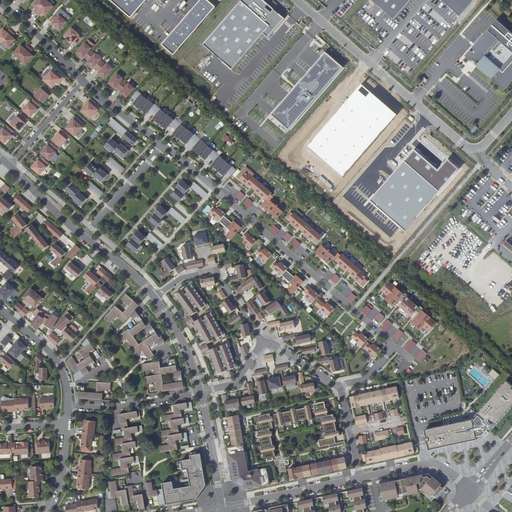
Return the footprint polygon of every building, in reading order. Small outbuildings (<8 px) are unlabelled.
[(45,0),(37,0),(33,5),(36,8),(34,11),(39,16),(42,13),(45,16),(53,7),(45,0)] [(110,0),(131,18),(146,1),(148,2),(149,0),(110,0)] [(174,55),(215,7),(207,0),(201,0),(188,16),(187,14),(177,26),(178,28),(163,45),(174,55)] [(262,0),(242,0),(204,45),(210,50),(233,70),(264,34),(269,38),(285,19),(262,0)] [(370,0),(393,20),(410,0),(441,0),(460,16),(471,3),(467,0),(370,0)] [(54,15),(49,21),(52,24),(59,31),(66,23),(59,16),(57,18),(54,15)] [(504,91),(511,81),(511,33),(497,20),(465,57),(504,91)] [(72,43),(75,45),(80,39),(77,37),(78,36),(79,35),(71,28),(64,37),(72,43)] [(3,29),(0,32),(0,41),(8,49),(15,40),(12,37),(14,34),(9,29),(6,32),(3,29)] [(96,42),(102,33),(97,30),(91,39),(96,42)] [(84,57),(87,59),(92,52),(90,50),(91,48),(85,43),(77,53),(83,58),(84,57)] [(21,45),(13,54),(26,65),(33,56),(30,53),(32,50),(26,46),(24,48),(21,45)] [(92,52),(87,59),(89,61),(87,63),(93,69),(94,67),(97,70),(103,63),(100,60),(101,59),(95,54),(92,52)] [(289,130),(343,67),(326,52),(271,115),(289,130)] [(105,65),(103,63),(97,70),(100,72),(99,73),(104,78),(113,69),(107,64),(105,65)] [(51,71),(43,80),(52,88),(57,82),(59,84),(64,78),(58,73),(56,76),(51,71)] [(117,74),(108,83),(114,88),(116,87),(118,89),(124,83),(121,80),(123,79),(117,74)] [(124,83),(118,89),(121,92),(120,93),(126,98),(134,89),(128,84),(127,85),(124,83)] [(397,115),(362,84),(308,146),(343,177),(397,115)] [(49,95),(51,92),(45,87),(43,90),(42,89),(41,88),(35,96),(43,103),(50,96),(49,95)] [(140,94),(132,104),(139,109),(140,109),(147,100),(140,94)] [(89,98),(84,104),(86,105),(81,111),(90,118),(98,110),(93,105),(95,103),(89,98)] [(148,99),(147,100),(140,109),(146,114),(154,105),(148,99)] [(193,112),(196,108),(188,100),(185,104),(193,112)] [(37,109),(40,106),(33,101),(31,104),(30,103),(29,102),(22,110),(31,117),(37,109)] [(160,110),(152,119),(159,124),(167,115),(160,110)] [(237,113),(232,119),(248,134),(254,128),(237,113)] [(25,123),(27,120),(21,115),(19,118),(18,117),(17,116),(10,124),(19,131),(26,123),(25,123)] [(167,115),(159,124),(165,129),(174,120),(167,115)] [(74,116),(69,121),(71,123),(66,129),(75,136),(82,127),(77,123),(80,121),(74,116)] [(108,124),(121,136),(126,131),(113,118),(108,124)] [(214,127),(218,131),(224,125),(221,121),(214,127)] [(180,124),(172,134),(179,139),(187,130),(180,124)] [(11,135),(13,132),(7,127),(5,130),(4,129),(3,128),(0,131),(0,139),(5,143),(11,136),(11,135)] [(187,129),(187,130),(179,139),(186,144),(194,135),(187,129)] [(68,135),(62,130),(59,133),(58,132),(52,140),(60,147),(67,140),(66,139),(65,138),(68,135)] [(127,131),(122,137),(133,146),(138,140),(127,131)] [(231,145),(234,140),(224,134),(221,139),(231,145)] [(111,139),(105,146),(113,153),(115,151),(122,158),(129,151),(121,144),(119,146),(111,139)] [(200,139),(192,149),(205,160),(213,150),(200,139)] [(57,148),(51,143),(48,146),(47,145),(41,153),(49,160),(56,153),(54,151),(57,148)] [(459,169),(448,161),(447,159),(439,170),(414,150),(371,200),(405,231),(459,169)] [(219,156),(211,165),(224,176),(232,167),(219,156)] [(47,163),(41,158),(39,161),(38,160),(31,168),(40,175),(46,167),(45,166),(47,163)] [(90,163),(84,170),(92,177),(94,175),(102,182),(108,175),(100,168),(98,170),(90,163)] [(263,197),(269,202),(270,201),(273,197),(270,194),(272,193),(251,175),(248,175),(245,173),(244,174),(241,172),(236,177),(248,187),(251,187),(256,191),(256,194),(260,198),(263,197)] [(89,180),(84,185),(99,199),(103,194),(89,180)] [(177,188),(171,195),(179,202),(185,195),(185,194),(190,187),(182,180),(176,187),(177,188)] [(5,193),(10,188),(5,184),(1,189),(5,193)] [(72,184),(66,191),(74,198),(72,199),(81,206),(87,199),(79,192),(80,191),(72,184)] [(239,191),(234,197),(240,201),(245,195),(239,191)] [(14,200),(21,207),(26,202),(18,195),(14,200)] [(12,206),(2,197),(0,199),(0,205),(7,212),(12,206)] [(243,204),(248,209),(253,202),(248,198),(243,204)] [(270,201),(264,208),(277,219),(283,212),(280,209),(281,208),(274,202),(273,203),(270,201)] [(32,207),(26,202),(21,207),(28,213),(32,207)] [(156,214),(150,221),(158,227),(163,221),(162,219),(168,212),(160,206),(154,212),(156,214)] [(181,224),(185,219),(172,207),(167,212),(181,224)] [(214,207),(209,213),(215,218),(215,221),(218,223),(219,221),(224,216),(226,214),(218,207),(216,210),(214,207)] [(290,212),(286,217),(291,222),(291,225),(296,228),(298,228),(303,232),(304,235),(308,239),(311,239),(316,244),(321,238),(318,236),(320,234),(294,213),(293,214),(290,212)] [(14,237),(22,231),(21,230),(27,225),(18,214),(12,219),(19,227),(11,233),(14,237)] [(219,221),(227,228),(232,223),(224,216),(219,221)] [(48,230),(53,225),(47,220),(42,225),(48,230)] [(232,223),(227,228),(230,231),(226,236),(230,240),(241,227),(234,221),(232,223)] [(34,240),(40,235),(32,224),(26,229),(34,240)] [(53,225),(48,230),(59,239),(63,234),(53,225)] [(274,226),(269,231),(274,236),(279,230),(274,226)] [(136,240),(129,247),(136,253),(142,246),(141,245),(147,238),(140,232),(135,239),(136,240)] [(247,232),(242,237),(245,240),(243,242),(246,245),(246,248),(249,250),(257,241),(247,232)] [(282,238),(287,242),(292,236),(287,232),(282,238)] [(206,233),(194,236),(196,246),(208,243),(206,233)] [(49,246),(40,235),(34,240),(43,251),(49,246)] [(296,250),(301,244),(296,239),(291,245),(296,250)] [(511,253),(511,246),(506,241),(502,245),(511,253)] [(55,243),(50,249),(58,256),(52,264),(56,267),(62,259),(61,258),(66,252),(55,243)] [(224,244),(212,247),(213,254),(226,251),(224,244)] [(76,254),(80,249),(75,245),(71,250),(76,254)] [(189,245),(181,247),(184,260),(192,259),(189,245)] [(322,246),(316,253),(329,264),(333,258),(335,257),(331,254),(332,253),(326,247),(325,248),(322,246)] [(260,248),(256,253),(262,258),(262,261),(265,263),(273,254),(265,248),(263,250),(260,248)] [(70,258),(71,259),(76,254),(71,250),(67,255),(70,258)] [(338,253),(335,257),(333,258),(339,263),(339,266),(343,270),(346,270),(351,274),(351,277),(363,287),(368,281),(365,279),(366,278),(364,276),(363,272),(342,254),(341,255),(338,253)] [(8,257),(2,263),(14,273),(19,267),(8,257)] [(167,257),(161,262),(167,270),(160,275),(163,279),(170,274),(170,273),(175,269),(178,274),(185,270),(181,264),(175,268),(167,257)] [(231,260),(224,262),(226,268),(232,267),(231,260)] [(276,261),(271,267),(277,272),(277,275),(280,277),(282,275),(286,270),(288,268),(281,261),(279,264),(276,261)] [(77,278),(82,272),(71,262),(66,268),(77,278)] [(238,276),(230,278),(231,283),(240,281),(239,279),(246,278),(243,265),(236,266),(238,276)] [(97,272),(102,277),(107,272),(101,267),(97,272)] [(3,276),(8,280),(12,274),(8,270),(3,276)] [(282,275),(290,282),(294,277),(286,270),(282,275)] [(85,291),(90,295),(96,287),(95,285),(100,280),(89,271),(84,276),(92,283),(85,291)] [(113,277),(107,272),(102,277),(108,282),(113,277)] [(330,280),(335,284),(340,278),(335,274),(330,280)] [(294,277),(290,282),(292,285),(288,290),(293,294),(304,281),(296,275),(294,277)] [(214,277),(201,280),(202,287),(215,285),(214,277)] [(253,277),(241,285),(242,285),(245,290),(246,291),(254,285),(259,291),(263,287),(259,281),(257,283),(253,277)] [(2,288),(10,295),(15,290),(7,282),(2,288)] [(383,293),(380,296),(393,307),(396,304),(400,308),(398,310),(407,317),(409,315),(414,319),(411,322),(424,333),(426,330),(428,332),(436,323),(422,310),(423,309),(420,306),(419,307),(407,297),(408,296),(405,293),(404,294),(389,282),(381,291),(383,293)] [(109,300),(114,294),(103,285),(98,291),(109,300)] [(197,308),(199,311),(206,305),(191,285),(184,291),(187,294),(185,295),(182,292),(176,297),(189,314),(183,317),(185,320),(190,329),(196,325),(194,322),(192,319),(199,314),(195,309),(197,308)] [(242,285),(235,289),(239,295),(245,290),(242,285)] [(309,286),(305,291),(307,294),(305,296),(308,299),(309,302),(311,304),(319,295),(309,286)] [(10,295),(2,288),(0,289),(0,296),(5,301),(10,295)] [(23,298),(29,303),(37,293),(31,288),(23,298)] [(222,290),(216,294),(221,301),(226,297),(222,290)] [(263,291),(257,296),(264,306),(270,302),(263,291)] [(351,303),(357,297),(352,292),(346,298),(351,303)] [(37,293),(29,303),(34,308),(43,298),(37,293)] [(115,306),(104,319),(109,323),(116,315),(124,322),(131,314),(136,309),(139,305),(126,294),(121,299),(129,306),(123,313),(115,306)] [(229,299),(222,303),(230,314),(236,309),(229,299)] [(251,300),(245,304),(249,309),(255,306),(251,300)] [(277,301),(266,308),(270,315),(279,308),(284,316),(288,313),(283,305),(281,307),(277,301)] [(323,302),(318,307),(324,312),(324,315),(327,318),(335,308),(327,302),(325,304),(323,302)] [(19,303),(14,308),(19,313),(24,308),(19,303)] [(367,305),(361,311),(366,316),(371,310),(367,305)] [(24,308),(19,313),(24,317),(29,312),(24,308)] [(379,312),(374,318),(380,322),(384,317),(379,312)] [(138,313),(132,316),(136,323),(129,328),(128,327),(116,334),(120,340),(126,336),(132,346),(130,347),(134,354),(142,349),(147,358),(153,355),(150,350),(148,345),(160,338),(151,324),(145,328),(149,334),(137,341),(132,333),(143,326),(145,324),(138,313)] [(216,339),(223,335),(211,313),(203,317),(205,320),(203,321),(201,318),(194,322),(196,325),(205,342),(198,345),(202,352),(204,356),(211,354),(209,350),(207,347),(214,343),(212,338),(214,337),(216,339)] [(44,319),(38,314),(36,317),(31,324),(37,329),(41,324),(44,319)] [(48,320),(44,326),(51,330),(58,319),(52,314),(48,319),(48,320)] [(239,315),(228,322),(231,326),(241,319),(239,315)] [(56,326),(62,331),(70,322),(64,317),(56,326)] [(387,319),(382,325),(388,329),(392,324),(387,319)] [(279,321),(267,324),(268,328),(275,326),(277,334),(296,330),(294,321),(280,324),(279,321)] [(248,323),(240,325),(243,337),(250,336),(248,323)] [(72,342),(77,336),(67,327),(62,333),(72,342)] [(395,341),(404,332),(399,328),(391,336),(395,341)] [(356,332),(352,338),(358,343),(358,346),(360,348),(368,339),(361,332),(359,335),(356,332)] [(53,343),(58,338),(57,337),(52,333),(47,338),(50,340),(53,343)] [(310,334),(296,337),(296,339),(297,344),(311,341),(310,334)] [(162,337),(160,338),(148,345),(150,350),(164,341),(162,337)] [(72,356),(67,362),(75,374),(76,375),(93,363),(94,362),(88,353),(94,349),(87,338),(82,344),(84,347),(79,350),(85,359),(78,364),(72,356)] [(18,340),(13,346),(22,353),(27,347),(18,340)] [(404,348),(409,353),(416,344),(411,340),(404,348)] [(326,341),(319,342),(322,355),(329,354),(326,341)] [(369,343),(364,348),(370,353),(370,356),(373,359),(381,350),(374,343),(372,346),(369,343)] [(236,367),(227,344),(219,346),(221,350),(218,351),(217,347),(209,350),(211,354),(218,374),(226,371),(224,367),(227,366),(228,370),(236,367)] [(13,346),(8,352),(17,359),(22,353),(13,346)] [(246,346),(240,348),(244,359),(248,352),(246,346)] [(419,362),(427,353),(422,349),(414,357),(419,362)] [(5,354),(0,360),(10,368),(15,363),(5,354)] [(39,354),(34,358),(36,360),(40,364),(44,359),(39,354)] [(273,354),(264,356),(265,363),(274,361),(273,354)] [(159,361),(141,364),(143,371),(153,369),(154,375),(146,377),(147,383),(156,382),(157,392),(183,388),(180,375),(174,376),(175,383),(162,385),(161,375),(173,373),(177,372),(175,359),(167,360),(169,367),(160,368),(159,361)] [(337,359),(330,360),(330,362),(332,373),(340,371),(337,359)] [(76,375),(75,374),(73,376),(76,381),(96,368),(93,363),(76,375)] [(495,369),(490,374),(497,380),(502,374),(495,369)] [(302,372),(298,373),(302,393),(315,390),(314,383),(305,385),(302,372)] [(295,375),(283,378),(284,385),(296,382),(295,375)] [(279,377),(267,380),(270,390),(281,387),(279,377)] [(264,380),(257,382),(260,395),(267,394),(264,380)] [(492,431),(511,407),(511,383),(508,380),(479,414),(481,415),(473,419),(472,418),(443,425),(444,430),(426,435),(429,450),(477,440),(477,437),(484,435),(490,430),(492,431)] [(85,386),(76,386),(77,399),(102,400),(103,389),(111,390),(111,383),(97,382),(96,393),(84,392),(85,386)] [(249,397),(241,398),(243,406),(255,403),(251,383),(246,384),(249,397)] [(352,398),(351,399),(353,407),(375,402),(376,403),(399,397),(397,386),(373,392),(352,396),(352,398)] [(228,394),(223,395),(226,409),(240,406),(238,399),(229,401),(228,394)] [(48,408),(54,408),(53,397),(40,398),(41,409),(45,409),(45,408),(48,408)] [(14,400),(15,411),(19,411),(19,410),(22,409),(28,409),(27,399),(21,399),(21,398),(14,398),(14,400)] [(11,412),(15,411),(14,400),(0,401),(1,411),(7,411),(11,410),(11,412)] [(324,400),(313,403),(316,417),(322,416),(327,415),(324,400)] [(170,444),(160,446),(161,452),(178,450),(176,440),(188,438),(187,432),(179,434),(178,425),(189,423),(188,417),(182,418),(181,410),(192,408),(191,401),(173,405),(174,414),(164,415),(165,421),(170,421),(172,429),(161,431),(162,437),(168,436),(170,444)] [(307,406),(273,413),(275,424),(311,416),(309,408),(307,408),(307,406)] [(398,409),(391,410),(392,417),(399,416),(398,409)] [(270,412),(259,415),(262,429),(258,430),(265,459),(266,458),(267,461),(273,460),(273,457),(276,456),(269,427),(273,427),(270,412)] [(382,412),(374,414),(376,421),(383,419),(382,412)] [(119,414),(121,429),(128,428),(127,419),(126,419),(125,413),(119,414)] [(327,415),(322,416),(327,438),(338,435),(333,414),(327,415)] [(366,414),(355,417),(356,425),(367,423),(366,414)] [(238,415),(228,417),(232,446),(241,445),(244,444),(238,415)] [(93,434),(94,434),(95,420),(85,419),(85,426),(84,429),(83,429),(82,433),(93,434)] [(443,425),(425,430),(426,435),(444,430),(443,425)] [(121,468),(110,469),(111,475),(128,473),(127,463),(138,461),(137,456),(131,456),(130,448),(142,446),(141,440),(134,441),(132,433),(143,431),(142,426),(128,428),(121,429),(113,430),(114,433),(121,432),(120,429),(124,429),(125,437),(115,439),(116,445),(122,444),(123,453),(113,454),(114,460),(120,459),(121,468)] [(395,428),(397,435),(404,433),(403,426),(395,428)] [(388,430),(374,433),(376,441),(390,438),(388,430)] [(92,448),(93,434),(82,433),(81,447),(92,448)] [(366,435),(359,436),(361,444),(367,443),(366,435)] [(36,441),(37,453),(50,452),(50,440),(42,441),(42,440),(38,440),(38,441),(36,441)] [(15,441),(11,442),(12,452),(16,452),(16,454),(29,453),(28,441),(22,441),(22,443),(21,443),(15,443),(15,441)] [(12,452),(11,442),(7,442),(7,443),(3,443),(3,442),(0,442),(0,453),(12,452)] [(380,450),(365,453),(365,454),(363,455),(364,461),(366,461),(367,464),(380,461),(379,460),(383,460),(386,459),(386,458),(391,457),(391,458),(394,458),(394,457),(399,456),(402,455),(402,456),(407,455),(406,454),(409,453),(410,454),(415,453),(412,442),(404,444),(397,446),(397,445),(380,449),(380,450)] [(232,446),(226,447),(229,460),(231,460),(233,474),(231,474),(232,480),(234,480),(234,482),(237,481),(238,482),(242,485),(244,485),(244,489),(246,488),(246,490),(251,489),(250,487),(257,486),(257,488),(266,486),(265,484),(269,483),(266,470),(262,470),(262,469),(258,470),(258,468),(248,471),(247,465),(249,465),(247,452),(245,452),(244,449),(241,449),(241,445),(232,446)] [(151,480),(145,480),(148,497),(157,496),(159,506),(196,500),(206,485),(204,475),(202,475),(201,467),(203,467),(201,453),(190,455),(191,459),(181,461),(183,470),(187,469),(190,484),(173,487),(172,479),(161,481),(162,486),(153,488),(151,480)] [(301,466),(287,469),(289,480),(304,477),(311,476),(318,474),(333,471),(340,469),(340,470),(347,468),(346,463),(349,462),(348,457),(345,457),(330,460),(316,463),(309,465),(302,466),(301,466)] [(79,469),(79,474),(91,475),(94,475),(95,467),(93,467),(94,460),(81,459),(81,465),(81,469),(79,469)] [(30,466),(31,481),(40,480),(44,480),(43,469),(42,469),(41,465),(30,466)] [(5,487),(13,487),(12,477),(4,477),(3,474),(2,473),(0,473),(0,487),(1,488),(5,487)] [(429,473),(377,484),(381,501),(422,492),(432,501),(443,487),(441,485),(442,484),(429,473)] [(91,475),(79,474),(78,478),(80,478),(79,489),(90,489),(91,475)] [(31,481),(29,481),(30,497),(39,496),(39,491),(39,488),(40,488),(40,480),(31,481)] [(116,480),(109,482),(110,491),(107,491),(108,499),(122,496),(123,505),(129,504),(129,502),(138,501),(139,509),(145,508),(143,494),(134,495),(132,485),(126,486),(126,489),(118,491),(116,480)] [(361,500),(360,496),(364,495),(362,488),(347,491),(349,498),(353,497),(354,501),(353,501),(355,510),(356,510),(356,511),(363,511),(363,508),(366,508),(364,499),(361,500)] [(337,493),(322,496),(324,504),(328,503),(329,507),(328,507),(329,511),(341,511),(339,504),(336,505),(335,501),(339,500),(337,493)] [(81,502),(83,511),(87,511),(99,509),(97,499),(81,502)] [(312,499),(298,502),(299,509),(303,508),(304,511),(314,511),(315,510),(312,510),(311,507),(314,506),(312,499)]
